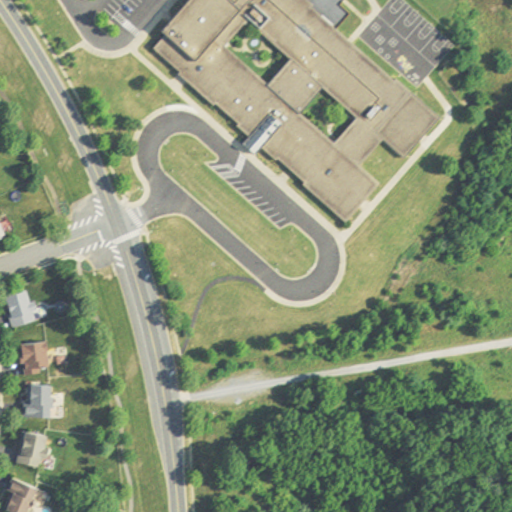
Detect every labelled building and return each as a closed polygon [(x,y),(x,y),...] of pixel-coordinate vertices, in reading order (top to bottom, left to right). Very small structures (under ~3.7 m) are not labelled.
[(198,0),(170,34),(159,48),(254,137),(251,142),(265,155),(268,149),(353,223),(367,208),(373,201),(389,183),(369,166),(392,140),(413,159),(450,117),(407,78),(405,80),(321,7),(324,5),(318,0),(198,0)] [(0,242),(12,238),(0,208),(0,242)] [(45,322),(37,291),(10,298),(18,329),(45,322)] [(29,344),(29,374),(56,374),(56,344),(29,344)] [(59,386),(31,386),(31,419),(59,419),(59,386)] [(52,469),(58,437),(28,432),(22,464),(52,469)] [(37,511),(45,488),(19,480),(10,511),(12,511),(37,511)]
